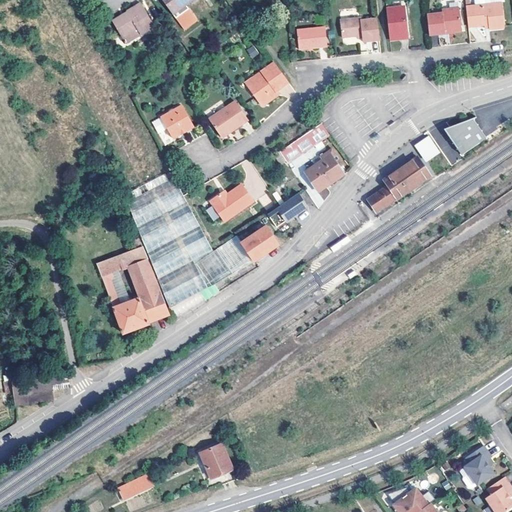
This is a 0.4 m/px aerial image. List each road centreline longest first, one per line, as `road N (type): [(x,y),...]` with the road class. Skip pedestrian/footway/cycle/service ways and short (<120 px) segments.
road 1 (residential): [(88,397),(284,265),(366,168),(433,114)]
road 2 (tertiary): [(209,511),(365,459),(479,399)]
road 3 (residential): [(415,57),(329,70),(255,140),(206,167)]
road 4 (residential): [(88,397),(75,373),(46,234),(22,222),(0,223)]
